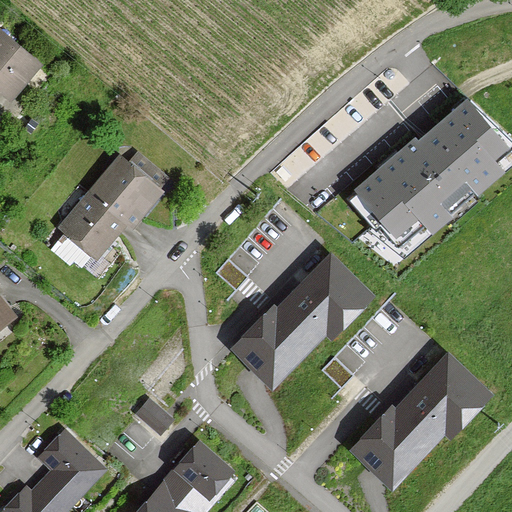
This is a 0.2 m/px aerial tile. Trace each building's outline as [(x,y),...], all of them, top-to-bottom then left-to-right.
[(0,88),(11,99),(13,98),(38,68),(38,67),(0,34),(0,88)] [(372,91),(304,150),(321,170),(352,144),(350,143),(382,115),(394,128),(400,122),(431,157),(445,174),(485,140),(470,123),(418,64),(378,99),(372,91)] [(159,196),(157,194),(166,184),(140,160),(131,170),(123,163),(94,195),(64,227),(94,255),(124,223),(129,227),(159,196)] [(370,287),(330,248),(301,278),(303,280),(279,305),(273,299),(235,339),(258,361),(273,376),(326,321),(332,327),(370,287)] [(231,253),(217,266),(237,285),(249,272),(231,253)] [(490,386),(450,347),(420,378),(422,380),(399,405),(393,399),(355,439),(393,476),(446,420),(453,426),(490,386)] [(332,370),(351,388),(364,375),(345,357),(332,370)] [(179,411),(159,391),(148,401),(168,422),(179,411)] [(28,477),(4,501),(14,511),(49,511),(56,506),(82,479),(80,478),(75,473),(94,452),(97,449),(67,420),(43,445),(59,460),(36,485),(28,477)] [(145,498),(134,509),(137,511),(200,511),(219,492),(215,487),(231,470),(237,465),(206,435),(194,447),(198,451),(149,502),(145,498)] [(194,447),(145,498),(149,502),(198,451),(194,447)] [(100,457),(94,452),(75,473),(80,478),(100,457)] [(236,474),(231,470),(215,487),(219,492),(236,474)]
